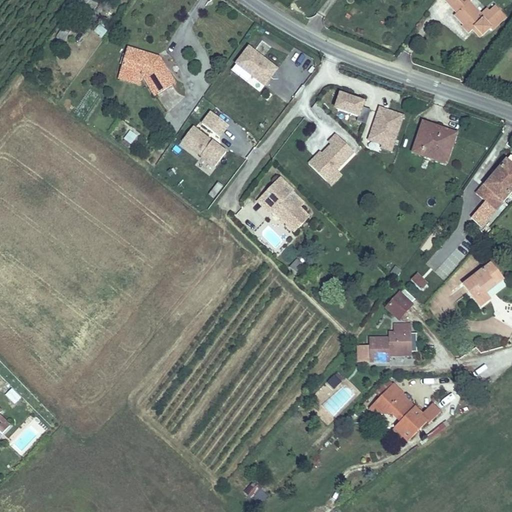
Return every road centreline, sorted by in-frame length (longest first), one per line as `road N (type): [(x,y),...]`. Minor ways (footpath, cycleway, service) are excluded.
road 1 (tertiary): [(511,113),(328,48),(247,0)]
road 2 (unknown): [(339,52),(239,199)]
